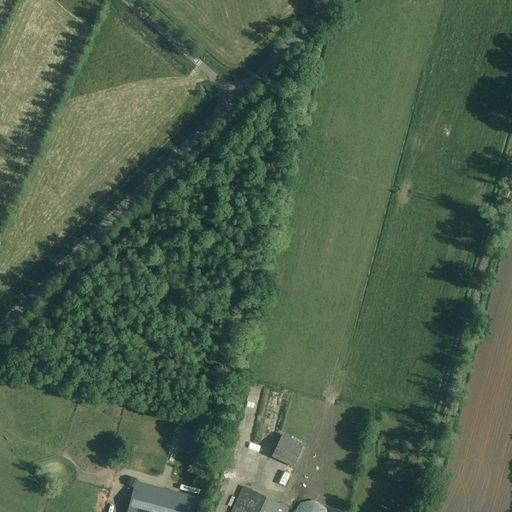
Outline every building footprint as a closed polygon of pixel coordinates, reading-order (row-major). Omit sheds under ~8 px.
[(269,390),(269,398),(280,398),(280,390),(269,390)] [(305,444),(284,433),(272,456),(293,466),(305,444)] [(128,511),(194,511),(197,503),(135,487),(128,511)] [(286,511),(288,508),(244,487),(231,511),(286,511)] [(325,511),(321,507),(316,503),(310,502),(303,504),(298,507),(294,511),(325,511)]
